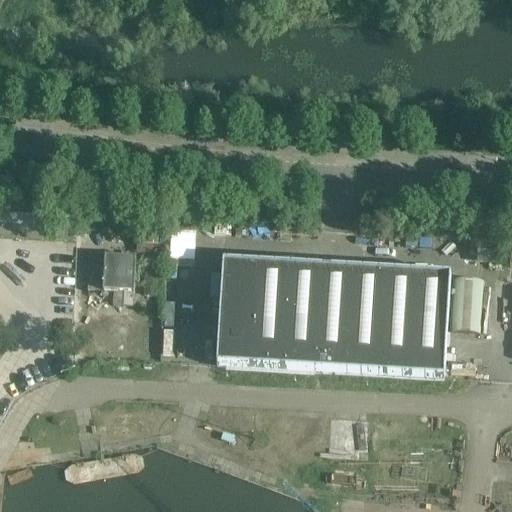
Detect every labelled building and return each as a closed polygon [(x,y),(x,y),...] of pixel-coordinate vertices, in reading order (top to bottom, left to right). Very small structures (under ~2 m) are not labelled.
[(64,307),(67,268),(52,267),(53,265),(77,266),(78,247),(54,245),(55,218),(0,215),(0,240),(44,242),(40,306),(64,307)] [(502,265),(503,245),(480,244),(479,264),(502,265)] [(134,297),(136,261),(90,259),(88,294),(134,297)] [(444,382),(453,279),(223,266),(221,302),(220,317),(217,369),(444,382)] [(482,336),(486,283),(456,280),(451,333),(482,336)] [(220,317),(221,302),(213,301),(212,317),(220,317)] [(403,472),(452,473),(452,441),(403,440),(403,443),(378,442),(378,473),(403,474),(403,472)]
